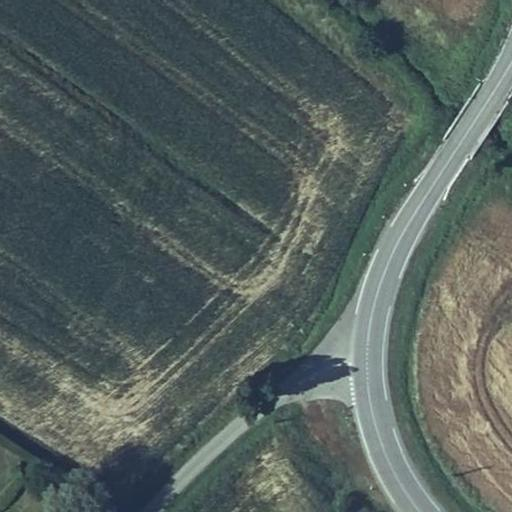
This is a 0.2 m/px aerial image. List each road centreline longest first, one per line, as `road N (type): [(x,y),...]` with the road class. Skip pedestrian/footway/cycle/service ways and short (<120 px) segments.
road 1 (tertiary): [(364,363),(384,266),(511,56)]
road 2 (unclassified): [(364,363),(298,381),(149,511)]
road 3 (tertiary): [(415,511),(371,425),(364,363)]
